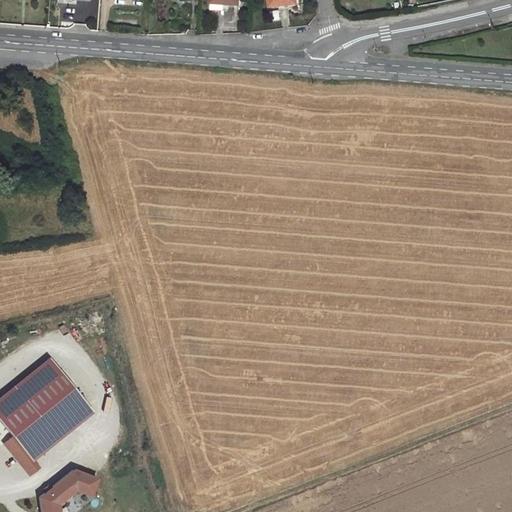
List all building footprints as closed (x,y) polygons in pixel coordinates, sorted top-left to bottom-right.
[(238,4),(238,0),(210,0),(211,2),(212,2),(211,9),(223,9),(223,3),(238,4)] [(0,415),(56,368),(46,357),(0,395),(0,415)] [(29,450),(85,403),(56,368),(0,415),(0,423),(11,437),(25,453),(29,450)] [(29,456),(31,454),(29,450),(25,453),(11,437),(3,444),(30,474),(38,467),(29,456)] [(58,511),(57,503),(75,488),(90,494),(96,478),(73,469),(50,487),(48,485),(43,489),(45,491),(39,497),(41,511),(58,511)]
